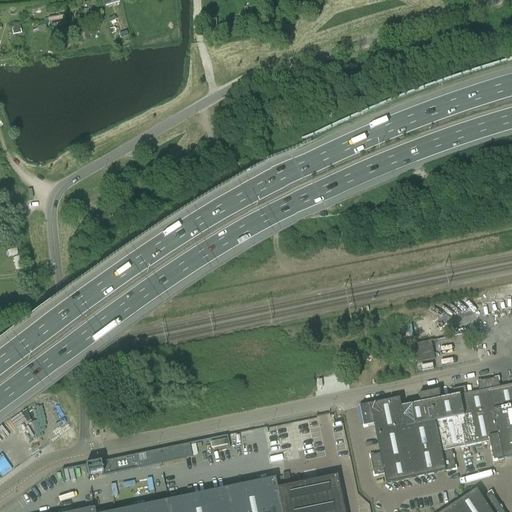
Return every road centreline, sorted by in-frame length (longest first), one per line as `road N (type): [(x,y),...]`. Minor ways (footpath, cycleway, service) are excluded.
road 1 (tertiary): [(86,450),(56,263),(55,195),(263,71),(494,0)]
road 2 (motorway): [(0,407),(222,246),(364,173),(511,118)]
road 3 (motorway): [(511,84),(367,137),(207,219),(0,366)]
road 4 (unclassified): [(86,450),(346,395)]
road 5 (unclassified): [(346,395),(511,361)]
road 6 (unclassified): [(511,494),(492,475),(391,496)]
road 7 (unclassified): [(391,496),(370,491),(364,480),(346,395)]
